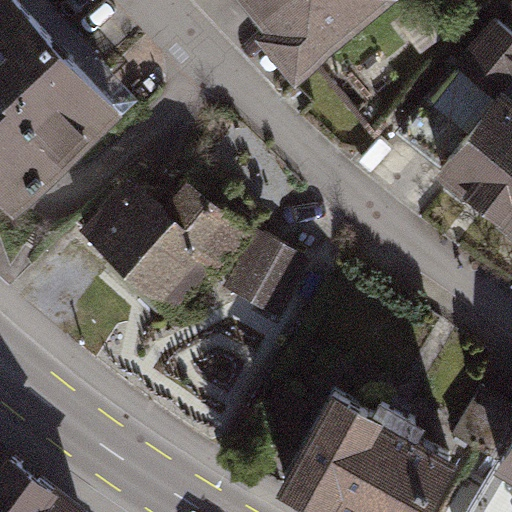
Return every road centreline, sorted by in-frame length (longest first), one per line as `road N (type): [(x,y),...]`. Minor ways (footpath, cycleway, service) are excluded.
road 1 (residential): [(163,0),(428,255),(511,310)]
road 2 (primary): [(201,511),(0,364)]
